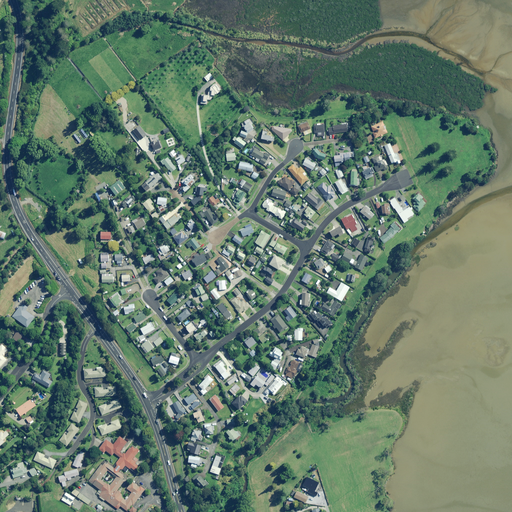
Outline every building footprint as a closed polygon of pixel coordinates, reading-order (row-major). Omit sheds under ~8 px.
[(208,81),(213,77),(210,73),(204,77),(208,81)] [(222,90),(220,88),(221,87),(219,85),(218,86),(217,84),(213,87),(212,87),(211,89),(209,89),(208,95),(202,95),(201,103),(207,104),(207,100),(209,100),(211,99),(213,97),(213,95),(215,95),(216,94),(217,94),(222,90)] [(241,130),(239,136),(242,137),(242,136),(246,138),(248,134),(254,130),(253,128),(254,128),(252,125),(254,124),(250,118),(242,123),(244,126),(242,127),(246,131),(245,132),(241,130)] [(303,132),(305,135),(312,132),(308,122),(298,126),(301,133),(303,132)] [(383,136),(383,135),(388,133),(383,122),(371,126),(375,138),(380,136),(380,137),(383,136)] [(349,125),(346,126),(346,123),(342,124),(342,125),(333,125),(334,127),(328,128),(329,135),(335,134),(335,133),(348,131),(348,128),(349,128),(349,125)] [(325,125),(320,125),(320,124),(317,124),(317,125),(314,125),(315,133),(317,133),(317,136),(323,136),(323,138),(325,138),(325,125)] [(273,132),(274,131),(277,135),(276,135),(280,140),(281,139),(283,140),(292,131),(291,129),(282,128),(281,125),(277,127),(273,126),(271,128),(272,129),(271,130),(273,132)] [(140,140),(147,135),(140,126),(133,131),(140,140)] [(269,140),(273,141),(274,138),(271,138),(272,136),(267,135),(268,132),(263,131),(261,139),(267,140),(267,141),(269,141),(269,140)] [(242,148),(246,143),(238,137),(234,142),(242,148)] [(160,149),(163,148),(160,140),(155,143),(154,140),(151,142),(151,143),(151,144),(150,145),(150,148),(151,149),(152,150),(154,150),(155,150),(157,154),(161,152),(160,149)] [(396,153),(394,154),(390,143),(384,146),(392,163),(396,162),(397,164),(401,163),(396,153)] [(259,151),(260,149),(256,146),(251,154),(257,158),(255,160),(258,162),(259,161),(264,164),(270,155),(265,153),(264,154),(259,151)] [(317,157),(324,160),(326,155),(320,152),(315,147),(311,152),(317,157)] [(227,161),(236,160),(235,153),(232,153),(232,151),(226,151),(227,161)] [(337,156),(333,156),(334,162),(335,162),(336,166),(340,166),(340,163),(343,163),(343,161),(350,161),(350,157),(353,157),(353,152),(337,153),(337,156)] [(179,165),(185,161),(182,155),(175,159),(179,165)] [(372,158),(375,166),(373,167),(376,172),(383,169),(384,170),(386,170),(387,169),(388,168),(387,166),(386,165),(384,159),(380,160),(378,156),(372,158)] [(171,172),(176,169),(168,157),(165,159),(164,158),(161,161),(163,165),(164,164),(168,170),(169,169),(171,172)] [(306,158),(303,165),(307,167),(306,170),(310,172),(312,169),(313,170),(316,164),(306,158)] [(240,161),(238,169),(253,172),(253,169),(253,164),(240,161)] [(301,167),(297,170),(293,165),(288,169),(301,185),(308,179),(305,175),(307,174),(301,167)] [(373,176),(370,167),(362,171),(366,179),(373,176)] [(339,178),(344,176),(340,168),(335,171),(339,178)] [(321,177),(327,172),(323,169),(318,174),(321,177)] [(162,178),(157,172),(142,186),(147,191),(162,178)] [(186,184),(187,185),(188,187),(194,181),(192,179),(194,177),(191,174),(181,182),(184,185),(186,184)] [(280,179),(278,183),(296,195),(299,190),(292,186),(295,182),(291,180),(290,180),(285,176),(282,180),(280,179)] [(345,183),(343,184),(341,179),(335,182),(342,194),(349,190),(345,183)] [(116,196),(126,188),(119,180),(110,188),(116,196)] [(305,191),(312,184),(309,180),(302,187),(305,191)] [(249,186),(250,185),(246,182),(242,188),(249,192),(251,187),(249,186)] [(207,191),(208,186),(205,186),(205,188),(198,187),(197,194),(203,195),(204,191),(207,191)] [(273,188),(271,195),(285,199),(286,197),(285,197),(287,193),(273,188)] [(234,199),(233,201),(237,204),(235,206),(237,208),(240,206),(239,204),(246,193),(239,189),(238,191),(235,189),(234,191),(235,192),(233,193),(232,195),(233,196),(232,196),(233,196),(232,198),(234,199)] [(319,198),(317,199),(310,192),(305,199),(317,210),(324,203),(319,198)] [(126,202),(125,201),(118,207),(120,209),(123,207),(124,209),(128,205),(130,208),(135,203),(133,201),(136,199),(130,193),(127,197),(129,199),(126,202)] [(422,199),(423,198),(418,193),(413,199),(415,201),(413,203),(415,205),(413,207),(418,212),(424,206),(423,206),(426,203),(422,199)] [(199,202),(200,202),(203,200),(200,197),(198,198),(197,196),(191,201),(194,206),(199,202)] [(218,198),(216,200),(213,196),(207,200),(213,207),(220,201),(218,198)] [(165,209),(163,206),(164,205),(166,206),(167,198),(158,197),(157,204),(162,205),(159,207),(159,206),(158,207),(161,212),(165,209)] [(151,203),(153,202),(150,198),(143,204),(149,212),(155,208),(151,203)] [(406,206),(402,209),(395,198),(390,201),(404,223),(408,220),(407,219),(414,214),(409,207),(407,208),(406,206)] [(272,206),(273,204),(265,200),(262,206),(274,213),(276,208),(272,206)] [(384,203),(385,205),(381,205),(382,208),(380,209),(380,212),(382,212),(382,214),(388,213),(388,215),(391,214),(389,203),(384,203)] [(369,211),(371,209),(365,205),(360,212),(370,220),(374,214),(369,211)] [(310,219),(316,212),(308,206),(303,213),(310,219)] [(209,208),(202,213),(201,212),(198,214),(202,218),(206,215),(213,225),(220,220),(216,216),(215,216),(209,208)] [(282,219),(286,213),(278,208),(275,214),(282,219)] [(164,219),(169,216),(167,213),(159,219),(163,223),(166,221),(164,219)] [(358,224),(356,220),(355,221),(354,218),(355,218),(353,214),(341,219),(346,230),(350,228),(352,232),(357,230),(355,225),(358,224)] [(179,216),(177,218),(175,215),(163,224),(167,229),(181,219),(179,216)] [(138,229),(146,225),(143,218),(134,223),(138,229)] [(298,221),(299,221),(296,218),(290,226),(295,229),(296,227),(302,231),(308,223),(304,220),(301,223),(298,221)] [(186,221),(187,223),(186,224),(191,230),(197,226),(192,219),(190,221),(189,219),(186,221)] [(399,232),(401,230),(402,227),(395,221),(390,226),(391,227),(380,239),(384,243),(391,238),(398,231),(399,232)] [(240,230),(243,237),(248,235),(248,236),(250,235),(250,234),(254,232),(251,224),(245,226),(246,228),(240,230)] [(343,229),(342,229),(340,226),(330,232),(333,237),(335,236),(336,238),(345,233),(343,229)] [(263,248),(270,236),(262,230),(255,242),(263,248)] [(111,232),(100,232),(99,239),(101,239),(101,242),(108,242),(108,239),(111,239),(111,232)] [(186,234),(184,235),(182,232),(174,238),(179,245),(189,238),(186,234)] [(240,245),(243,240),(235,235),(232,239),(240,245)] [(195,250),(200,246),(193,237),(186,243),(189,248),(192,246),(195,250)] [(370,253),(374,239),(368,237),(365,248),(366,248),(365,251),(370,253)] [(357,247),(360,241),(356,238),(352,244),(357,247)] [(333,249),(335,245),(327,241),(321,251),(327,254),(331,248),(333,249)] [(283,245),(282,246),(277,243),(274,249),(284,254),(287,248),(283,245)] [(167,253),(167,252),(170,250),(167,244),(157,249),(160,255),(163,254),(163,255),(167,253)] [(232,255),(235,249),(228,245),(225,250),(224,249),(222,253),(228,256),(230,254),(232,255)] [(261,255),(264,250),(257,247),(253,253),(255,254),(256,252),(261,255)] [(243,253),(243,252),(240,250),(236,257),(242,260),(245,255),(243,253)] [(101,253),(101,262),(104,261),(104,262),(103,262),(103,263),(101,263),(101,268),(106,268),(106,263),(106,261),(109,261),(108,252),(101,253)] [(351,263),(353,264),(355,260),(352,259),(353,256),(345,252),(341,260),(350,264),(351,263)] [(146,264),(155,259),(152,254),(143,258),(146,264)] [(207,261),(204,254),(191,260),(193,264),(195,264),(196,267),(207,261)] [(357,261),(355,260),(353,264),(352,266),(362,270),(365,264),(368,266),(370,263),(366,261),(368,257),(361,254),(357,261)] [(222,273),(230,266),(222,256),(216,260),(221,266),(218,268),(222,273)] [(256,261),(249,257),(246,262),(253,266),(256,261)] [(318,269),(319,268),(320,269),(324,267),(323,266),(325,264),(321,258),(319,259),(318,259),(316,260),(317,261),(314,263),(318,269)] [(268,267),(267,268),(263,265),(259,270),(262,272),(260,274),(264,277),(266,275),(267,276),(264,280),(271,285),(274,280),(272,278),(276,273),(274,272),(274,271),(268,267)] [(240,269),(238,270),(237,268),(231,271),(233,275),(232,275),(230,270),(226,272),(229,280),(234,278),(234,279),(242,275),(240,269)] [(106,274),(106,270),(100,270),(100,274),(102,274),(102,283),(113,282),(113,274),(106,274)] [(191,276),(193,275),(189,270),(186,272),(186,270),(184,271),(185,273),(182,274),(185,280),(188,278),(189,281),(193,278),(191,276)] [(207,283),(216,276),(212,271),(208,273),(209,274),(203,278),(207,283)] [(309,284),(313,277),(306,273),(302,281),(309,284)] [(355,282),(357,276),(348,273),(347,280),(355,282)] [(130,281),(129,275),(121,275),(122,282),(121,282),(121,286),(124,286),(123,282),(130,281)] [(167,286),(173,281),(170,277),(164,281),(167,286)] [(226,284),(227,283),(227,280),(216,281),(217,285),(219,285),(219,290),(226,289),(226,284)] [(342,301),(350,287),(341,282),(336,291),(330,287),(327,293),(342,301)] [(198,296),(205,293),(201,285),(195,289),(198,296)] [(217,300),(221,297),(214,288),(210,292),(217,300)] [(251,300),(257,296),(252,288),(248,290),(249,292),(246,294),(251,300)] [(185,297),(183,294),(180,297),(174,291),(172,294),(173,294),(167,300),(172,305),(176,301),(179,303),(185,297)] [(309,293),(302,292),(302,300),(300,300),(300,304),(301,304),(301,305),(304,305),(304,306),(308,306),(309,293)] [(119,298),(120,297),(118,294),(109,301),(114,307),(121,301),(119,298)] [(239,300),(238,301),(236,297),(231,301),(240,313),(243,311),(244,312),(250,307),(247,303),(246,304),(243,300),(241,302),(239,300)] [(193,308),(195,307),(190,299),(186,302),(190,308),(192,307),(193,308)] [(334,316),(341,304),(332,299),(330,303),(332,305),(330,307),(324,304),(321,308),(334,316)] [(226,319),(232,315),(222,302),(217,306),(226,319)] [(26,310),(28,307),(22,303),(12,316),(27,327),(35,317),(26,310)] [(133,308),(135,308),(134,304),(129,305),(129,306),(124,307),(125,314),(129,314),(129,312),(134,311),(133,308)] [(288,321),(297,315),(290,306),(284,311),(288,315),(285,317),(288,321)] [(182,322),(192,314),(188,309),(178,316),(182,322)] [(137,323),(147,318),(143,311),(139,313),(139,314),(134,317),(137,323)] [(322,317),(318,312),(316,314),(314,311),(308,316),(311,320),(313,318),(315,320),(316,319),(317,321),(316,322),(320,326),(322,324),(323,326),(325,325),(326,327),(329,325),(330,327),(333,324),(330,320),(329,321),(326,318),(325,318),(324,316),(322,317)] [(280,333),(288,327),(278,314),(270,320),(280,333)] [(190,333),(198,327),(193,321),(185,327),(190,333)] [(144,335),(155,329),(151,322),(147,324),(147,325),(140,329),(144,335)] [(137,328),(133,323),(126,328),(128,330),(126,331),(129,334),(137,328)] [(295,330),(294,330),(294,340),(302,340),(302,331),(303,331),(303,328),(297,328),(297,329),(295,329),(295,330)] [(206,331),(204,332),(203,331),(200,333),(199,331),(194,336),(199,343),(203,340),(204,342),(206,340),(203,337),(208,333),(206,331)] [(263,343),(270,338),(265,332),(258,337),(263,343)] [(249,348),(257,343),(252,336),(245,341),(249,348)] [(156,347),(164,341),(160,337),(153,342),(156,347)] [(314,344),(316,343),(315,345),(312,344),(309,351),(308,354),(316,357),(318,354),(316,353),(319,346),(318,346),(319,342),(318,339),(313,340),(314,344)] [(146,353),(154,348),(149,340),(141,345),(146,353)] [(57,356),(66,356),(66,344),(58,343),(57,356)] [(0,366),(7,360),(3,355),(8,350),(2,344),(0,345),(0,366)] [(305,358),(305,356),(307,356),(308,354),(309,351),(309,350),(305,348),(305,347),(302,346),(301,348),(299,348),(299,349),(298,349),(296,354),(305,358)] [(280,351),(281,350),(275,347),(273,351),(271,351),(269,355),(274,357),(270,367),(275,370),(281,358),(280,358),(283,353),(280,351)] [(159,363),(164,361),(161,355),(151,360),(153,366),(156,365),(157,366),(160,365),(159,363)] [(178,365),(180,358),(171,355),(169,362),(178,365)] [(296,370),(299,363),(292,360),(290,364),(291,364),(290,367),(288,367),(284,375),(292,379),(293,376),(295,377),(298,371),(296,370)] [(161,365),(167,374),(172,370),(169,366),(167,368),(167,367),(169,365),(166,361),(161,365)] [(224,366),(225,365),(222,361),(215,367),(222,376),(220,377),(223,381),(229,376),(226,371),(227,371),(224,366)] [(253,376),(260,368),(255,364),(248,372),(253,376)] [(105,368),(101,368),(101,367),(97,368),(97,371),(92,371),(92,369),(83,369),(84,379),(106,377),(105,368)] [(162,377),(166,374),(161,367),(157,370),(162,377)] [(48,379),(51,374),(43,370),(40,376),(36,373),(33,378),(34,379),(32,382),(34,384),(36,380),(49,388),(53,382),(48,379)] [(272,374),(266,382),(264,384),(267,387),(275,377),(272,374)] [(204,391),(213,380),(209,375),(199,386),(204,391)] [(262,388),(264,384),(266,382),(257,376),(253,381),(255,382),(254,383),(259,387),(260,386),(262,388)] [(95,397),(116,396),(116,386),(108,387),(108,389),(103,390),(103,387),(95,388),(95,397)] [(233,395),(236,393),(230,386),(228,388),(233,395)] [(189,405),(197,398),(194,393),(185,400),(189,405)] [(218,411),(224,407),(215,395),(209,399),(218,411)] [(240,397),(239,396),(232,404),(240,410),(248,401),(241,395),(240,397)] [(102,415),(122,407),(118,399),(110,402),(111,404),(107,406),(106,403),(98,407),(102,415)] [(34,402),(32,403),(30,400),(16,409),(20,416),(36,406),(34,402)] [(79,423),(88,404),(79,400),(70,419),(79,423)] [(193,404),(190,406),(193,409),(200,404),(198,401),(197,402),(196,401),(193,403),(193,404)] [(182,417),(182,407),(174,407),(173,414),(175,414),(175,418),(177,418),(177,417),(182,417)] [(198,423),(204,421),(200,408),(197,409),(198,412),(193,413),(195,418),(196,417),(198,423)] [(102,435),(122,428),(118,419),(111,422),(111,424),(107,426),(106,424),(98,427),(102,435)] [(67,446),(79,429),(72,424),(59,440),(67,446)] [(214,426),(211,426),(211,424),(205,425),(205,427),(204,427),(205,434),(210,433),(210,434),(214,434),(213,431),(214,430),(214,426)] [(237,431),(236,432),(233,429),(230,431),(229,430),(226,432),(229,437),(228,438),(230,440),(231,439),(233,441),(236,438),(237,440),(242,437),(237,431)] [(199,435),(201,435),(202,432),(193,430),(191,440),(196,441),(197,438),(199,438),(199,435)] [(3,440),(9,434),(6,431),(3,434),(1,432),(0,433),(0,446),(5,442),(3,440)] [(120,459),(112,469),(103,462),(88,482),(101,491),(98,495),(117,509),(120,505),(127,510),(143,489),(132,481),(126,488),(131,492),(125,500),(122,497),(121,494),(116,490),(125,478),(118,473),(124,465),(134,473),(139,465),(132,460),(138,451),(131,446),(124,454),(119,451),(126,442),(120,437),(113,446),(104,439),(97,449),(103,454),(105,451),(111,455),(112,453),(120,459)] [(198,455),(201,446),(194,443),(190,452),(198,455)] [(84,456),(83,455),(84,453),(81,451),(79,454),(78,453),(72,465),(78,468),(79,466),(81,467),(82,464),(80,463),(84,456)] [(44,457),(45,455),(38,452),(34,460),(53,469),(57,460),(49,457),(48,459),(44,457)] [(219,475),(226,456),(217,453),(210,472),(219,475)] [(202,459),(200,459),(200,457),(189,456),(187,467),(196,468),(197,465),(201,466),(202,459)] [(26,466),(29,463),(23,458),(21,461),(24,463),(25,462),(26,463),(24,465),(26,466)] [(21,466),(19,467),(11,470),(13,478),(24,475),(23,474),(27,472),(26,468),(22,469),(21,466)] [(32,476),(37,473),(34,468),(29,471),(32,476)] [(79,475),(77,469),(64,472),(65,475),(58,477),(60,483),(62,482),(63,487),(67,486),(65,481),(72,479),(71,477),(79,475)] [(205,480),(201,476),(195,481),(202,488),(206,485),(206,486),(209,484),(205,480)] [(307,495),(306,497),(305,497),(304,502),(309,502),(310,495),(315,496),(316,489),(304,488),(303,494),(307,495)] [(76,497),(77,497),(80,493),(79,493),(79,492),(74,489),(71,493),(76,497)] [(91,501),(84,496),(81,500),(88,505),(91,501)]
